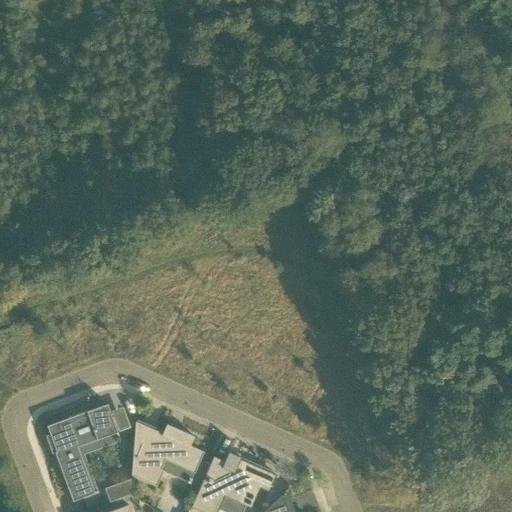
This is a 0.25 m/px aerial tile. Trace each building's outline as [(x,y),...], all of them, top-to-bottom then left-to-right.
[(77,447),(77,446),(113,433),(117,442),(120,441),(107,404),(47,426),(56,452),(54,453),(72,501),(98,492),(97,491),(94,491),(77,447)] [(165,460),(194,473),(204,452),(190,446),(194,436),(179,430),(177,432),(168,428),(169,425),(166,424),(162,433),(135,421),(135,422),(131,475),(156,486),(163,472),(163,470),(160,469),(165,460)] [(213,456),(191,507),(201,511),(217,511),(224,496),(251,508),(260,488),(269,492),(276,475),(240,459),(241,457),(239,456),(238,459),(230,455),(231,453),(228,452),(224,461),(213,456)] [(109,502),(129,495),(131,479),(104,488),(109,502)] [(282,511),(277,499),(263,511),(282,511)] [(131,511),(129,503),(103,511),(131,511)]
